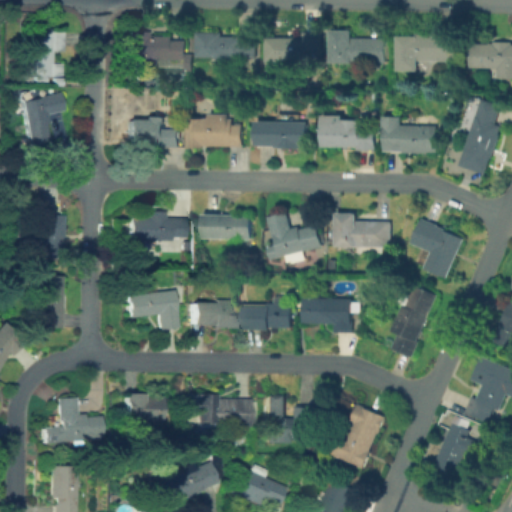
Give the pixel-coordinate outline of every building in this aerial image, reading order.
[(387,63),(332,62),(333,30),(353,31),(353,38),(387,39),(387,63)] [(28,76),(21,76),(21,70),(21,62),(26,62),(26,52),(21,52),(21,40),(22,37),(36,37),(36,32),(60,32),(61,51),(50,51),(50,64),(59,64),(60,77),(28,76)] [(233,64),(217,64),(217,60),(217,58),(198,58),(197,32),(223,32),(223,36),(243,36),(243,41),(256,41),(256,58),(233,58),(233,64)] [(124,64),(124,33),(146,33),(146,37),(170,37),(170,43),(187,43),(187,61),(140,61),(140,64),(124,64)] [(296,67),(285,67),(286,62),(268,62),(268,38),(304,38),(304,33),(323,33),(323,62),(295,62),(296,67)] [(418,71),(407,71),(399,69),(399,36),(417,37),(417,34),(456,35),(456,61),(418,61),(418,71)] [(511,78),(499,78),(499,69),(472,68),(472,44),(490,44),(490,43),(494,43),(494,42),(511,42),(511,78)] [(28,145),(19,104),(18,102),(39,98),(38,97),(57,92),(62,111),(44,115),(46,124),(43,125),(47,140),(28,145)] [(471,146),(466,144),(482,102),(509,113),(484,174),(463,166),(471,146)] [(375,151),(357,150),(357,147),(322,147),(322,115),(343,115),(343,120),(361,120),(361,131),(375,131),(375,151)] [(178,148),(162,147),(162,146),(126,145),(126,136),(127,120),(143,120),(144,117),(165,118),(164,121),(164,124),(164,129),(178,130),(178,148)] [(429,154),(405,153),(405,152),(386,151),(385,128),(385,117),(404,117),(404,126),(438,126),(438,153),(429,152),(429,154)] [(191,151),(191,120),(210,121),(210,119),(236,119),(236,126),(243,126),(243,148),(208,148),(208,151),(191,151)] [(300,149),(277,148),(276,146),(257,146),(258,122),(308,122),(308,147),(300,147),(300,149)] [(168,241),(125,240),(125,218),(145,218),(144,211),(162,212),(162,218),(184,219),(184,238),(168,237),(168,241)] [(293,263),(292,261),(288,262),(287,256),(272,259),(269,247),(277,245),(275,239),(274,239),(272,229),(269,217),(287,213),(288,215),(291,226),(291,229),(299,227),(300,230),(317,225),(322,247),(304,251),(306,260),(293,263)] [(391,247),(337,246),(337,244),(338,213),(358,213),(358,221),(392,222),(391,247)] [(251,239),(204,239),(204,214),(251,215),(251,239)] [(59,259),(37,259),(36,248),(30,248),(30,232),(37,233),(37,219),(37,216),(61,216),(61,242),(59,242),(59,259)] [(448,279),(425,269),(432,252),(413,244),(423,219),(447,229),(446,231),(464,240),(448,279)] [(58,328),(40,327),(40,313),(34,313),(36,276),(60,276),(58,328)] [(413,357),(394,348),(400,335),(392,331),(402,310),(404,305),(407,306),(416,286),(438,295),(418,340),(421,341),(413,357)] [(156,329),(154,314),(125,318),(123,295),(171,291),(172,304),(175,328),(156,329)] [(354,333),(336,333),(336,324),(305,323),(305,298),(353,299),(352,321),(354,321),(354,333)] [(232,329),(210,328),(210,326),(189,325),(189,302),(212,303),(212,300),(233,300),(232,329)] [(511,347),(496,341),(504,320),(511,300),(511,347)] [(271,330),(245,330),(246,307),(269,307),(269,304),(293,304),(292,328),(271,328),(271,330)] [(0,361),(0,322),(21,342),(8,356),(5,353),(0,361)] [(511,369),(511,395),(507,394),(500,410),(495,408),(488,423),(466,413),(467,410),(473,397),(477,398),(483,385),(471,380),(481,356),(511,369)] [(162,420),(122,420),(123,394),(141,394),(141,396),(162,396),(162,420)] [(208,429),(193,428),(192,422),(183,422),(183,394),(212,395),(212,399),(248,399),(249,402),(252,402),(253,424),(249,424),(249,427),(208,427),(208,429)] [(286,443),(262,443),(263,395),(287,395),(287,418),(296,418),(296,405),(314,405),(314,427),(297,427),(297,441),(286,441),(286,443)] [(42,444),(40,427),(57,426),(55,421),(53,399),(73,397),(74,413),(75,415),(82,414),(82,417),(100,416),(102,438),(42,444)] [(333,457),(340,439),(347,442),(360,409),(386,420),(366,470),(333,457)] [(449,481),(445,480),(444,481),(437,478),(438,476),(434,474),(437,466),(435,465),(456,416),(472,422),(469,429),(471,430),(468,437),(478,442),(477,446),(478,447),(475,454),(473,453),(471,458),(465,455),(456,475),(453,473),(449,481)] [(189,433),(181,433),(181,424),(188,424),(189,433)] [(191,450),(180,450),(181,436),(191,437),(191,450)] [(482,485),(466,478),(466,476),(475,458),(491,465),(482,485)] [(163,505),(154,482),(161,479),(160,476),(178,469),(180,472),(205,462),(214,483),(199,489),(199,490),(163,505)] [(275,508),(258,501),(256,505),(228,493),(238,468),(247,472),(250,464),(265,470),(262,478),(284,487),(275,508)] [(74,511),(52,511),(52,504),(53,504),(53,498),(48,498),(48,466),(75,466),(74,480),(74,511)] [(298,511),(305,497),(321,504),(331,479),(354,489),(345,509),(347,510),(346,511),(298,511)]
